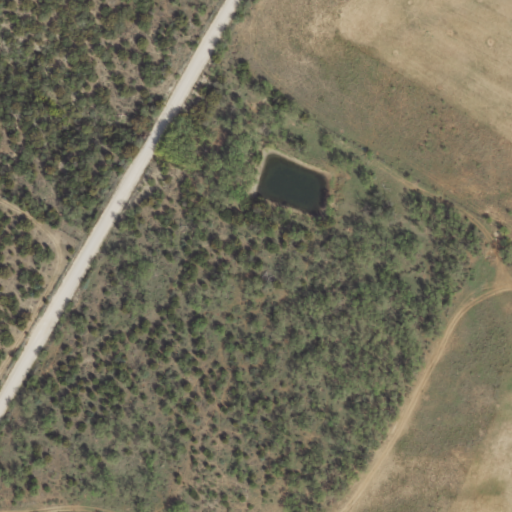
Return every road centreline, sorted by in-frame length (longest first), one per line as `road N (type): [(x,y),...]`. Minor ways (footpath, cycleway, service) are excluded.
road 1 (residential): [(0,464),(237,71),(259,0)]
road 2 (residential): [(237,71),(511,228)]
